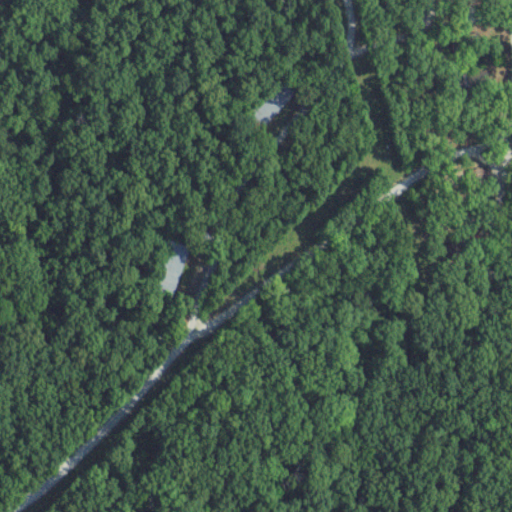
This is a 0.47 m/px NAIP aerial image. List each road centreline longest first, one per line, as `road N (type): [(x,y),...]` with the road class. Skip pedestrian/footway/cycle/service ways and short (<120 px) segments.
road 1 (residential): [(196,269),(135,0),(501,26),(493,71),(474,109)]
road 2 (residential): [(17,511),(104,436),(191,336),(190,278),(252,220),(330,95),(366,84),(401,51),(409,0)]
road 3 (residential): [(191,336),(414,176),(474,109)]
road 4 (residential): [(474,109),(492,126),(500,154),(496,246),(511,280)]
